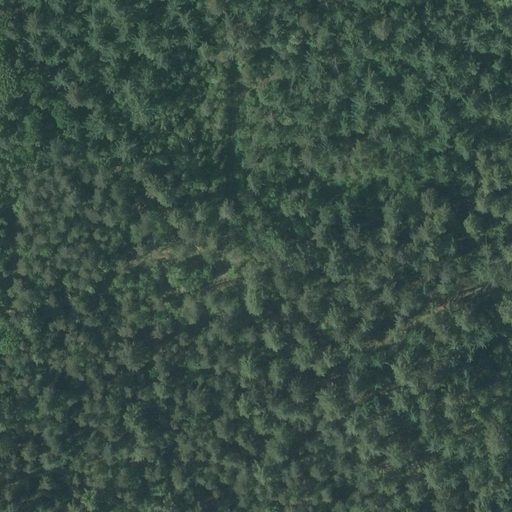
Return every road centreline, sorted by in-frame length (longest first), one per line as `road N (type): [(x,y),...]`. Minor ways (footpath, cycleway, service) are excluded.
road 1 (track): [(450,511),(320,369),(263,325),(24,38)]
road 2 (track): [(103,511),(222,272),(239,0)]
road 3 (track): [(22,0),(21,184),(0,344)]
road 4 (track): [(320,369),(511,273)]
